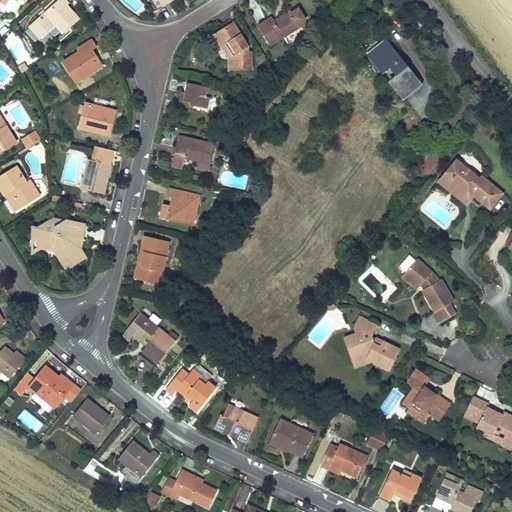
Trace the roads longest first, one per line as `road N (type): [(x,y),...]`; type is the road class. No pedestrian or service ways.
road 1 (residential): [(100,368),(170,425),(351,511)]
road 2 (residential): [(138,57),(147,124),(114,270)]
road 3 (unclassified): [(431,0),(511,105)]
